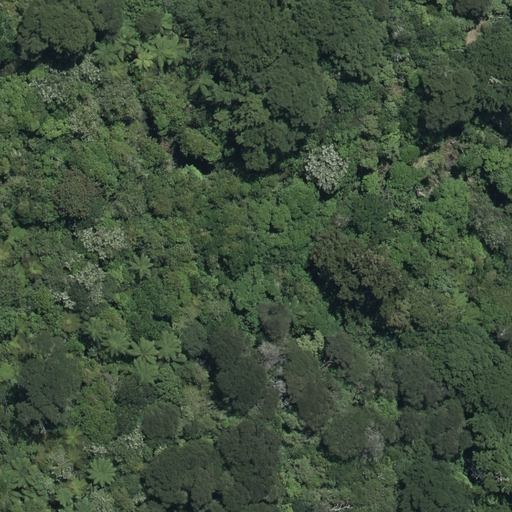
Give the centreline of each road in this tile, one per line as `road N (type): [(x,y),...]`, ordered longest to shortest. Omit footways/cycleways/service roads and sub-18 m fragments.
road 1 (track): [(484,511),(455,478),(447,382),(360,283),(350,248),(328,242),(326,218),(420,165),(490,0)]
road 2 (track): [(0,350),(69,403),(117,511)]
